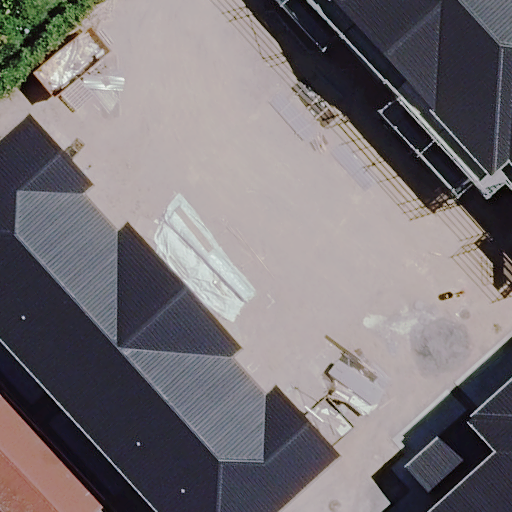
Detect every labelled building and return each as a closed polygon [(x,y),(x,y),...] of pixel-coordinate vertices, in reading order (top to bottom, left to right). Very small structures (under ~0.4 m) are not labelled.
[(219,0),(194,40),(311,117),(292,145),(370,196),(487,16),(462,0),(219,0)] [(212,61),(150,21),(119,69),(181,108),(212,61)] [(511,175),(488,204),(424,422),(511,447),(511,175)] [(274,331),(197,260),(47,422),(124,493),(274,331)] [(98,511),(103,508),(2,402),(0,403),(0,511),(98,511)] [(444,511),(360,441),(300,511),(444,511)]
